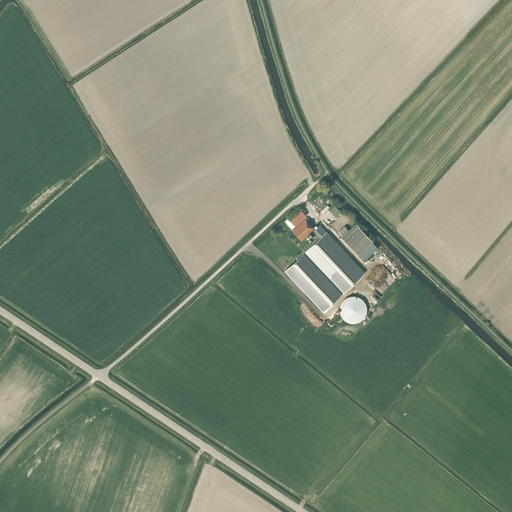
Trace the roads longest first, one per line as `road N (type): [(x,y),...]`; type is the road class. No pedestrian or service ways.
road 1 (unclassified): [(98,376),(317,181)]
road 2 (tertiary): [(302,511),(98,376)]
